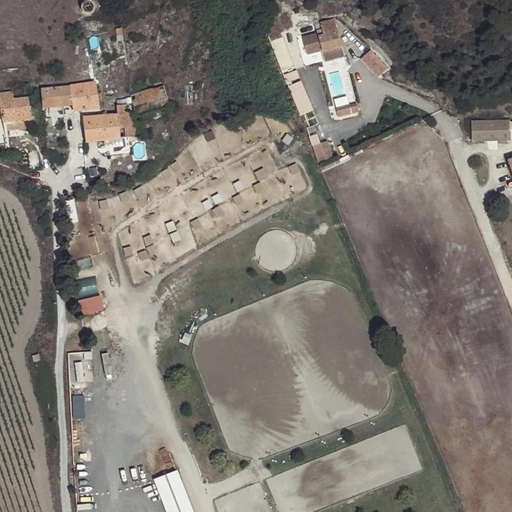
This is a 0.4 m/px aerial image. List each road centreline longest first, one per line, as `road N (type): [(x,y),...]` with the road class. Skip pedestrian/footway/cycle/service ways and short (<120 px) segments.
road 1 (unclassified): [(71,156),(61,185),(58,370),(68,511)]
road 2 (unclassified): [(511,287),(439,117)]
